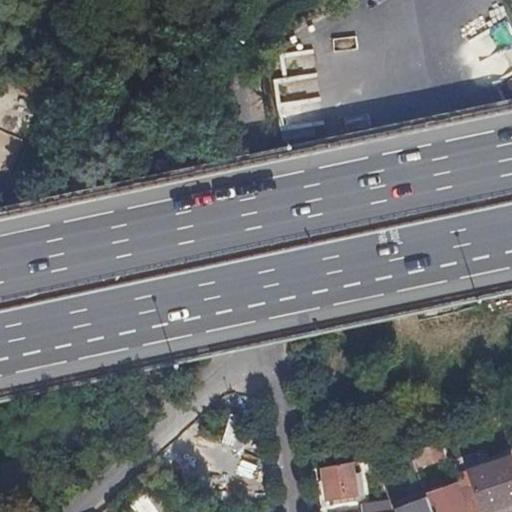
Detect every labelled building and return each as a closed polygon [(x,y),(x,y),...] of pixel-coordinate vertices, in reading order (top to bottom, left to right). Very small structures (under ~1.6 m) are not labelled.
[(403,345),(406,363),(423,361),(421,342),(403,345)] [(447,461),(445,450),(439,446),(411,451),(417,467),(436,463),(438,467),(446,465),(445,461),(447,461)] [(488,511),(511,504),(511,459),(511,458),(470,472),(472,480),(482,511),(488,511)] [(383,479),(376,459),(360,462),(368,484),(383,479)] [(355,495),(354,483),(351,463),(325,469),(329,498),(335,498),(336,506),(357,503),(355,495)] [(469,511),(460,484),(440,491),(432,493),(428,495),(434,511),(469,511)] [(432,511),(428,499),(395,510),(395,511),(432,511)] [(395,511),(395,510),(392,500),(362,505),(362,511),(395,511)]
